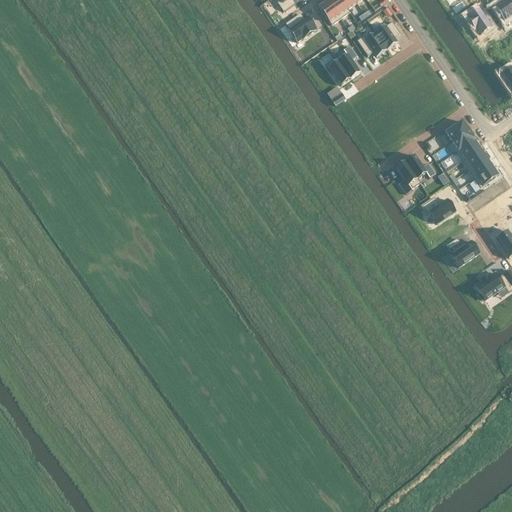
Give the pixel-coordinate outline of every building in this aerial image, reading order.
[(276,0),(286,13),(296,6),(293,1),(293,0),(276,0)] [(341,0),(333,0),(330,2),(343,21),(352,15),(341,0)] [(354,0),(341,0),(352,15),(350,12),(359,6),(354,0)] [(330,2),(321,9),(334,28),(343,21),(330,2)] [(464,2),(453,9),(457,15),(468,8),(464,2)] [(511,13),(505,3),(495,9),(506,25),(511,20),(511,13)] [(481,9),(468,18),(480,36),(493,27),(481,9)] [(302,16),(288,26),(292,31),(291,32),(299,44),(305,41),(318,33),(317,32),(319,31),(310,18),(306,22),(302,16)] [(386,25),(376,32),(389,52),(400,44),(397,40),(402,36),(394,24),(388,28),(386,25)] [(366,38),(359,43),(370,58),(375,55),(378,59),(389,52),(376,32),(375,33),(377,35),(368,41),(366,38)] [(346,54),(338,60),(353,82),(362,75),(354,63),(359,59),(352,49),(346,53),(346,54)] [(338,60),(328,66),(343,88),(353,82),(338,60)] [(511,71),(503,78),(511,91),(511,71)] [(344,95),(333,102),(337,108),(348,101),(344,95)] [(464,124),(448,135),(454,144),(470,133),(464,124)] [(454,144),(451,146),(457,155),(458,154),(476,142),(470,133),(454,144)] [(476,142),(458,154),(464,163),(482,151),(476,142)] [(482,151),(464,163),(470,172),(488,160),(482,151)] [(417,157),(407,164),(420,182),(428,176),(429,176),(425,170),(417,157)] [(488,160),(470,172),(476,181),(494,169),(488,160)] [(407,164),(398,170),(406,182),(413,192),(414,192),(423,185),(420,182),(407,164)] [(430,166),(425,170),(429,176),(428,176),(431,181),(437,177),(430,166)] [(494,169),(476,181),(482,190),(500,178),(494,169)] [(406,182),(401,186),(408,197),(414,193),(414,192),(413,192),(406,182)] [(436,200),(424,208),(429,216),(432,215),(440,226),(458,214),(449,202),(441,207),(436,200)] [(511,236),(509,233),(498,241),(511,260),(511,236)] [(459,241),(448,248),(454,257),(453,258),(461,270),(482,256),(473,244),(466,249),(464,245),(463,245),(459,241)] [(484,284),(477,289),(482,295),(480,296),(485,302),(486,301),(487,303),(507,289),(511,295),(511,294),(511,272),(501,280),(497,275),(491,280),(490,278),(483,282),(484,284)]
